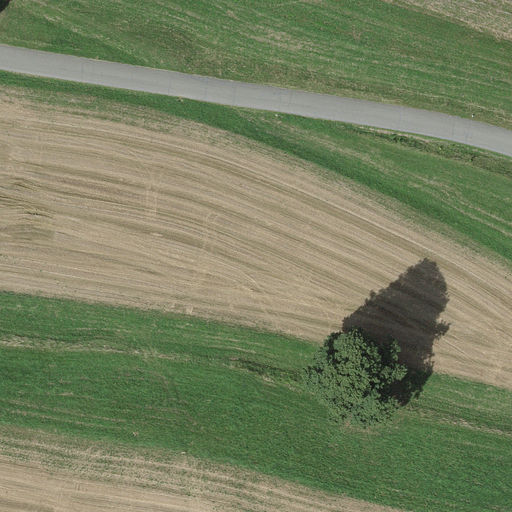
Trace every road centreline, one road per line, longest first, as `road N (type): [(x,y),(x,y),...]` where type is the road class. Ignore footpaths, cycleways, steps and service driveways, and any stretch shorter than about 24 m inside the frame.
road 1 (track): [(0,305),(125,322),(511,409)]
road 2 (unclassified): [(511,146),(440,124),(0,55)]
